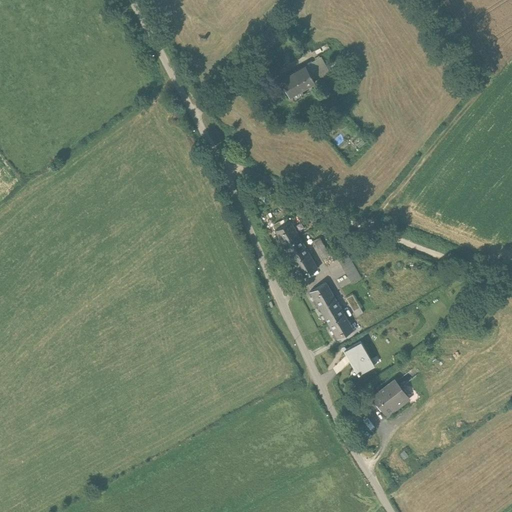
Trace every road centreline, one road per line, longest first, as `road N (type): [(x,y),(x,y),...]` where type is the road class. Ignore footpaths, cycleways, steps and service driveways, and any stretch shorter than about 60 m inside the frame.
road 1 (residential): [(365,472),(216,160),(129,0)]
road 2 (track): [(511,284),(216,160)]
road 3 (track): [(511,71),(373,227)]
